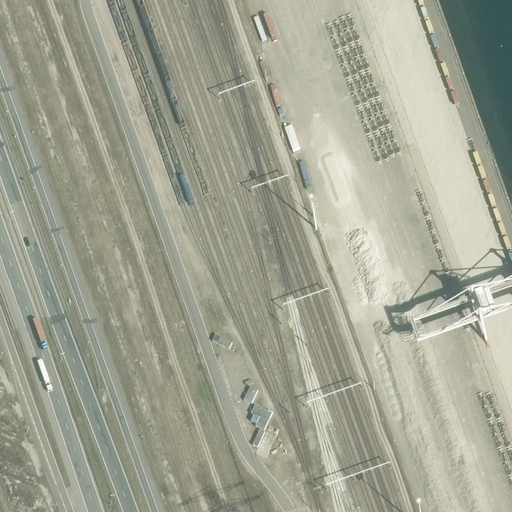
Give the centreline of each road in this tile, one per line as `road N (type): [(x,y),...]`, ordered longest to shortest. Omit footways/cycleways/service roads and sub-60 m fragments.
road 1 (track): [(230,0),(410,511)]
road 2 (trunk): [(153,511),(0,79)]
road 3 (trunk): [(128,511),(0,159)]
road 4 (trunk): [(0,240),(94,511)]
road 5 (trunk): [(0,317),(69,511)]
